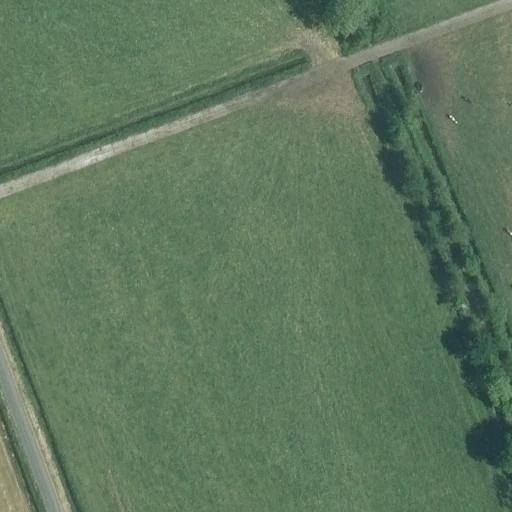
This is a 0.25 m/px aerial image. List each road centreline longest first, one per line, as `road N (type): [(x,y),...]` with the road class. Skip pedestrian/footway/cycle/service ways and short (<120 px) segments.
road 1 (unknown): [(0,191),(370,54)]
road 2 (unknown): [(370,54),(384,90),(511,42)]
road 3 (unclassified): [(54,511),(0,362)]
road 4 (unknown): [(370,54),(511,2)]
